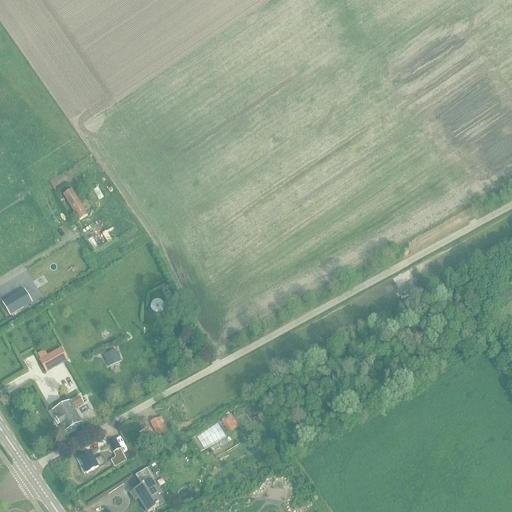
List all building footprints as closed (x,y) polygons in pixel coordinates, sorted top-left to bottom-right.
[(72,207),(80,202),(72,189),(64,194),(72,207)] [(84,199),(80,202),(72,207),(80,220),(88,215),(84,209),(88,206),(84,199)] [(78,245),(84,241),(80,236),(75,240),(78,245)] [(55,250),(43,256),(46,261),(58,255),(55,250)] [(494,297),(498,305),(511,297),(511,295),(509,289),(494,297)] [(32,303),(24,290),(2,303),(10,316),(32,303)] [(61,349),(50,356),(56,367),(67,361),(61,349)] [(102,356),(110,373),(123,367),(115,350),(102,356)] [(89,398),(82,402),(80,398),(54,412),(64,432),(82,422),(75,409),(83,404),(89,414),(95,410),(89,398)] [(221,420),(229,433),(238,428),(230,415),(221,420)] [(150,423),(157,437),(165,433),(158,419),(150,423)] [(115,439),(107,443),(112,452),(119,448),(115,439)] [(102,456),(95,460),(90,452),(79,458),(83,466),(80,467),(84,474),(86,473),(87,475),(99,468),(98,467),(106,463),(102,456)] [(146,511),(149,511),(158,506),(154,500),(161,495),(152,481),(153,480),(146,468),(135,476),(142,486),(131,494),(136,502),(139,500),(146,511)]
